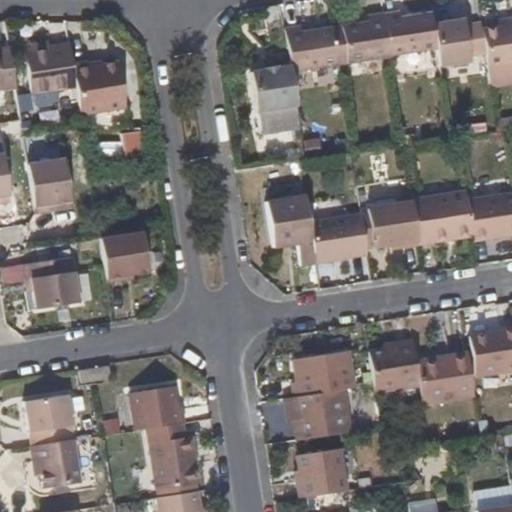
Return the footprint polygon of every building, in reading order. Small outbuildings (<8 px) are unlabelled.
[(399,17),(398,12),(382,14),(389,57),(435,50),(432,25),(429,13),(399,17)] [(365,17),(366,23),(331,29),(336,65),(389,57),(382,14),(365,17)] [(511,26),(497,28),(481,31),(485,60),(486,67),(511,63),(511,19),(510,19),(511,26)] [(510,19),(496,22),(497,28),(511,26),(510,19)] [(463,26),(462,20),(432,25),(435,50),(438,68),(485,60),(481,31),(479,24),(463,26)] [(300,33),(299,27),(284,30),(289,67),(290,72),(333,66),(327,29),(300,33)] [(24,54),(29,94),(75,88),(71,66),(68,47),(24,54)] [(0,92),(14,90),(7,50),(0,51),(0,92)] [(88,63),(71,66),(75,88),(79,116),(124,109),(116,64),(90,68),(88,63)] [(295,107),(290,72),(289,67),(275,70),(274,67),(261,69),(262,72),(248,74),(255,113),(295,107)] [(62,160),(26,166),(33,214),(49,212),(48,206),(68,202),(62,160)] [(464,192),(410,200),(410,203),(417,246),(471,237),(466,201),(464,192)] [(471,237),(472,241),(511,234),(511,193),(466,201),(471,237)] [(309,242),(307,222),(303,198),(265,204),(271,248),(293,244),(309,242)] [(401,243),(402,248),(417,246),(410,203),(365,210),(371,248),(389,245),(401,243)] [(364,254),(359,214),(307,222),(309,242),(313,262),(364,254)] [(146,273),(139,232),(98,239),(105,283),(120,281),(119,276),(131,274),(146,273)] [(293,244),(297,269),(314,267),(313,262),(309,242),(293,244)] [(75,305),(68,259),(21,267),(24,283),(30,282),(34,312),(75,305)] [(511,370),(511,326),(497,329),(498,333),(488,334),(468,337),(474,377),(511,370)] [(398,349),(383,351),(367,353),(372,386),(373,395),(418,388),(414,362),(411,342),(398,344),(398,349)] [(296,382),(290,383),(292,398),(342,391),(353,389),(347,350),(292,359),(296,382)] [(471,397),(465,354),(414,362),(418,388),(421,404),(471,397)] [(109,379),(107,365),(78,369),(80,384),(109,379)] [(169,372),(125,378),(133,431),(145,429),(179,424),(181,424),(179,407),(175,408),(169,372)] [(342,391),(292,398),(283,400),(286,415),(292,414),(293,422),(295,441),(349,433),(342,391)] [(28,433),(35,433),(37,446),(67,442),(65,429),(71,427),(66,395),(23,403),(28,433)] [(186,437),(181,438),(179,424),(145,429),(155,491),(194,484),(191,466),(186,437)] [(196,465),(192,437),(186,437),(191,466),(196,465)] [(79,484),(73,441),(67,442),(37,446),(30,448),(33,463),(39,461),(41,476),(43,490),(79,484)] [(339,449),(296,455),(298,470),(300,481),(296,481),(298,499),(345,491),(339,449)] [(33,463),(35,477),(41,476),(39,461),(33,463)] [(198,511),(196,493),(156,499),(157,511),(198,511)]
